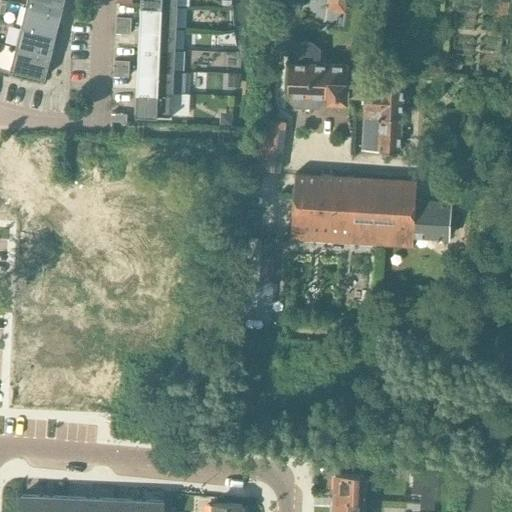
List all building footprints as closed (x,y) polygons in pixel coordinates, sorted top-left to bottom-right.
[(27,0),(26,5),(61,13),(64,0),(27,0)] [(328,0),(327,12),(346,14),(348,0),(328,0)] [(511,0),(498,0),(497,15),(511,16),(511,0)] [(176,27),(177,5),(141,4),(140,25),(176,27)] [(56,34),(61,13),(26,5),(21,26),(56,34)] [(116,24),(131,25),(132,17),(117,16),(116,24)] [(131,25),(116,24),(116,32),(131,33),(131,25)] [(175,49),(176,27),(140,25),(139,47),(175,49)] [(51,55),(56,34),(21,26),(16,46),(51,55)] [(360,81),(361,75),(348,74),(349,64),(319,62),(319,48),(312,42),(303,42),(294,47),(294,61),(289,61),(288,94),(289,94),(289,100),(295,107),(319,107),(325,102),(325,97),(348,98),(349,80),(360,81)] [(45,77),(51,55),(16,46),(10,68),(45,77)] [(174,70),(175,49),(139,47),(138,69),(174,70)] [(114,68),(130,68),(130,60),(115,59),(114,68)] [(130,68),(114,68),(114,76),(129,76),(130,68)] [(173,92),(174,70),(138,69),(137,90),(173,92)] [(349,80),(348,98),(364,99),(363,115),(365,115),(363,149),(400,151),(403,83),(360,81),(349,80)] [(173,92),(137,90),(136,113),(172,114),(173,92)] [(112,120),(127,121),(127,113),(112,112),(112,120)] [(266,144),(263,167),(283,169),(285,146),(266,144)] [(0,148),(0,190),(14,191),(15,149),(0,148)] [(15,149),(14,191),(35,192),(37,150),(15,149)] [(37,150),(35,192),(57,193),(59,151),(37,150)] [(59,151),(57,193),(78,194),(80,152),(59,151)] [(80,152),(78,194),(101,195),(103,153),(80,152)] [(413,245),(414,235),(416,200),(417,180),(296,173),(290,238),(413,245)] [(265,184),(249,183),(247,215),(263,216),(265,184)] [(450,202),(416,200),(414,235),(448,236),(450,202)] [(1,211),(0,219),(0,220),(0,221),(12,221),(13,211),(1,211)] [(13,211),(12,221),(24,222),(25,212),(13,211)] [(44,212),(44,223),(55,223),(56,213),(44,212)] [(56,213),(55,223),(68,224),(68,213),(56,213)] [(88,214),(88,224),(100,225),(100,215),(88,214)] [(16,228),(16,240),(26,240),(26,228),(16,228)] [(57,229),(56,252),(98,254),(99,231),(57,229)] [(235,276),(273,277),(276,237),(238,234),(235,276)] [(56,252),(56,273),(97,275),(98,254),(56,252)] [(15,260),(14,272),(24,272),(25,260),(15,260)] [(14,272),(14,284),(24,284),(24,272),(14,272)] [(56,273),(55,295),(97,297),(97,275),(56,273)] [(243,279),(240,317),(270,319),(272,281),(243,279)] [(55,295),(54,317),(96,319),(97,297),(55,295)] [(13,303),(13,315),(22,315),(23,303),(13,303)] [(446,306),(443,334),(463,335),(464,324),(485,326),(487,309),(446,306)] [(13,315),(12,327),(22,327),(22,315),(13,315)] [(54,317),(53,338),(95,340),(96,319),(54,317)] [(53,338),(52,360),(94,362),(95,340),(53,338)] [(11,346),(10,358),(21,358),(21,347),(11,346)] [(10,358),(10,370),(20,370),(21,358),(10,358)] [(52,360),(51,381),(93,383),(94,362),(52,360)] [(51,381),(50,404),(92,406),(93,383),(51,381)] [(9,390),(9,402),(19,403),(19,391),(9,390)] [(335,474),(334,498),(362,499),(363,475),(335,474)] [(22,494),(21,511),(45,511),(46,496),(22,494)] [(421,502),(434,503),(434,494),(422,494),(421,502)] [(46,496),(45,511),(68,511),(70,497),(46,496)] [(92,511),(93,497),(70,497),(68,511),(92,511)] [(93,497),(92,511),(115,511),(116,498),(93,497)] [(116,498),(115,511),(138,511),(139,499),(116,498)] [(334,498),(333,511),(373,511),(374,500),(362,499),(334,498)] [(163,511),(164,501),(139,499),(138,511),(163,511)] [(434,503),(421,502),(405,502),(404,511),(433,511),(434,511),(434,503)]
